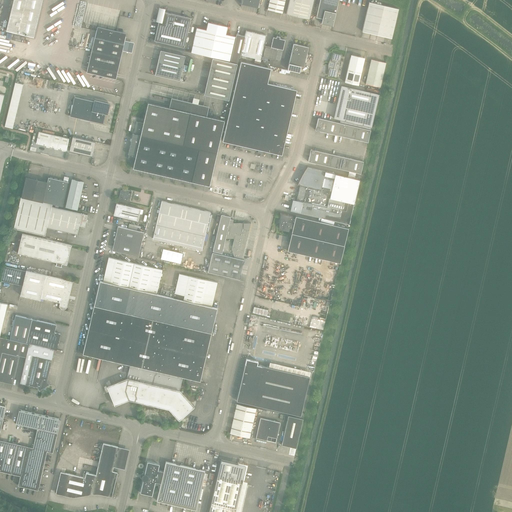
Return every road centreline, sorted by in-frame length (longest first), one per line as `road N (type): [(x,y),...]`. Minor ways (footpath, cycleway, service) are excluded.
road 1 (unclassified): [(214,443),(267,212)]
road 2 (unclassified): [(56,406),(109,175)]
road 3 (unclassified): [(267,212),(296,155),(324,35)]
road 4 (unclassified): [(109,175),(150,0)]
road 5 (unclassified): [(267,212),(109,175)]
road 6 (unclassified): [(168,0),(324,35)]
